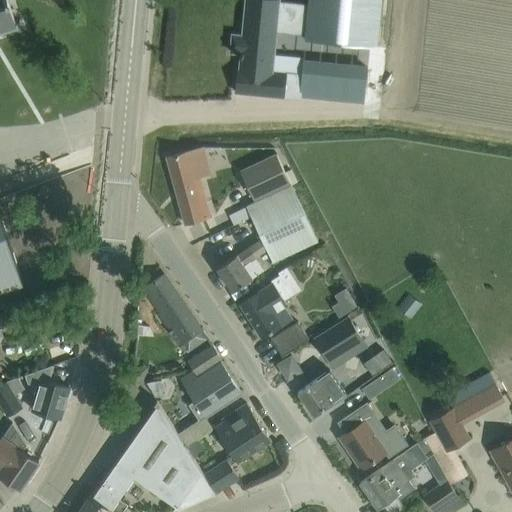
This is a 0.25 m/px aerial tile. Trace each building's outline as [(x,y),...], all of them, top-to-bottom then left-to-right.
[(0,0),(0,30),(14,26),(14,27),(16,26),(15,24),(7,0),(0,0)] [(231,35),(230,52),(239,53),(238,57),(240,57),(239,69),(237,68),(234,92),(284,97),(286,73),(270,72),(277,0),(274,0),(245,0),(242,36),(231,35)] [(308,0),(301,75),(286,73),(284,97),(299,98),(299,95),(365,101),(371,46),(377,47),(381,0),(308,0)] [(183,223),(202,218),(211,216),(200,175),(194,176),(187,151),(165,157),(183,223)] [(249,214),(294,193),(277,154),(240,171),(254,202),(245,206),(249,214)] [(35,194),(44,199),(50,191),(41,185),(35,194)] [(294,193),(249,214),(271,262),(317,241),(294,193)] [(0,290),(22,283),(0,215),(0,290)] [(232,291),(248,279),(253,276),(245,264),(255,258),(247,246),(216,267),(232,291)] [(157,313),(169,330),(177,342),(200,327),(163,273),(146,285),(162,310),(157,313)] [(261,337),(278,327),(290,319),(281,306),(285,303),(280,295),(289,290),(281,276),(239,303),(261,337)] [(362,340),(347,316),(312,338),(327,362),(362,340)] [(281,356),(308,339),(297,322),(270,338),(281,356)] [(195,375),(204,369),(221,357),(212,344),(186,361),(195,375)] [(382,348),(363,362),(372,374),(391,360),(382,348)] [(132,366),(130,382),(143,379),(145,379),(147,367),(139,366),(140,356),(133,355),(132,366)] [(299,370),(290,356),(278,363),(287,378),(299,370)] [(188,405),(197,420),(177,433),(184,445),(210,428),(202,416),(213,409),(238,393),(219,363),(193,379),(189,373),(180,379),(194,401),(188,405)] [(391,367),(379,375),(386,385),(398,377),(391,367)] [(313,414),(329,403),(332,401),(332,400),(343,392),(335,381),(327,370),(316,378),(297,391),(313,414)] [(435,432),(424,438),(431,450),(449,484),(467,474),(452,447),(469,438),(461,424),(504,401),(488,372),(457,390),(463,401),(428,419),(435,432)] [(59,417),(68,387),(37,378),(28,408),(59,417)] [(7,383),(0,387),(0,404),(7,415),(21,406),(14,395),(25,389),(19,379),(7,383)] [(176,434),(165,418),(154,401),(98,482),(118,497),(134,475),(177,507),(213,492),(202,476),(183,446),(184,445),(177,433),(176,434)] [(238,405),(225,414),(220,417),(222,420),(214,426),(233,454),(226,459),(226,458),(206,471),(219,490),(239,477),(229,463),(235,460),(236,461),(268,440),(245,403),(239,407),(238,405)] [(366,403),(338,422),(345,432),(339,437),(360,469),(385,452),(388,456),(406,444),(393,425),(385,431),(366,403)] [(0,437),(0,477),(18,490),(37,462),(20,450),(24,444),(15,430),(6,441),(0,437)] [(511,438),(507,441),(490,451),(511,492),(511,438)] [(376,471),(360,482),(377,507),(395,494),(397,498),(412,488),(407,480),(416,474),(412,468),(427,458),(416,443),(393,459),(376,471)] [(118,497),(98,482),(77,511),(121,511),(127,504),(118,497)] [(434,511),(455,497),(445,483),(424,497),(433,511),(434,511)]
